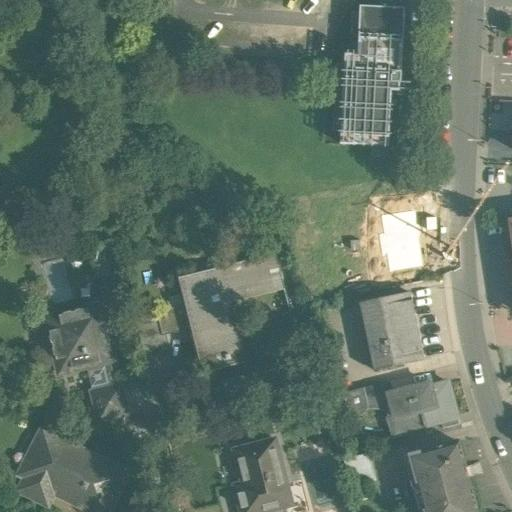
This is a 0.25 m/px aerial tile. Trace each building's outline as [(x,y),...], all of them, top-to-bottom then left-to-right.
[(404,10),(361,8),(358,55),(348,54),(345,54),(341,144),(388,146),(390,92),(391,72),(401,72),(401,56),(404,10)] [(422,57),(401,56),(401,72),(400,82),(409,83),(421,83),(422,57)] [(401,72),(391,72),(390,92),(408,93),(409,83),(400,82),(401,72)] [(421,211),(389,216),(391,231),(387,231),(388,239),(389,244),(425,238),(421,211)] [(425,238),(389,244),(389,249),(391,256),(395,255),(397,270),(429,266),(425,238)] [(275,254),(177,280),(201,375),(245,364),(230,304),(284,290),(275,254)] [(409,294),(392,298),(395,312),(412,309),(409,294)] [(395,312),(392,298),(359,305),(373,371),(423,361),(412,309),(395,312)] [(97,307),(46,321),(59,374),(111,361),(97,307)] [(171,309),(134,319),(143,354),(168,348),(162,323),(173,320),(171,309)] [(389,382),(344,394),(346,399),(344,399),(346,407),(348,407),(349,411),(351,414),(355,416),(358,416),(362,415),(364,413),(365,411),(366,405),(389,399),(388,395),(392,394),(389,382)] [(392,394),(388,395),(389,399),(394,418),(388,420),(394,437),(416,430),(441,423),(457,419),(448,383),(430,388),(429,384),(417,387),(417,388),(392,394)] [(118,387),(92,394),(98,421),(121,415),(125,414),(118,387)] [(121,415),(98,421),(100,427),(128,442),(121,415)] [(457,419),(441,423),(442,430),(459,425),(457,419)] [(107,511),(126,477),(47,435),(18,492),(20,493),(21,491),(45,503),(43,505),(46,507),(53,494),(86,511),(107,511)] [(275,440),(233,451),(242,487),(248,485),(251,496),(237,500),(240,511),(267,511),(287,507),(291,506),(275,440)] [(476,511),(459,443),(409,456),(423,511),(476,511)] [(368,454),(343,461),(350,488),(375,482),(368,454)]
